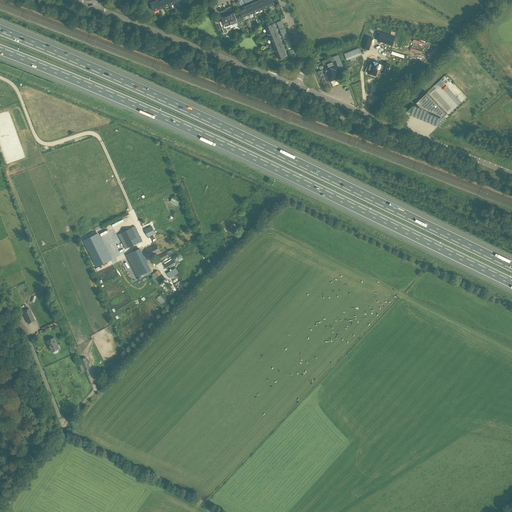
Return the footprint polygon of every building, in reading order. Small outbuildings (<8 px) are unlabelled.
[(159,9),(164,7),(161,0),(157,0),(156,1),(159,9)] [(239,1),(238,1),(236,1),(236,2),(237,7),(239,7),(240,6),(243,8),(239,9),(242,17),(243,20),(249,18),(247,15),(244,7),(243,4),(241,0),(239,0),(240,1),(239,2),(239,1)] [(258,11),(263,9),(260,0),(255,3),(258,11)] [(263,9),(269,6),(266,0),(261,0),(260,0),(263,9)] [(154,11),(159,9),(156,1),(150,3),(154,11)] [(253,13),(258,11),(255,3),(249,5),(253,13)] [(247,15),(253,13),(249,5),(244,7),(247,15)] [(236,18),(233,13),(227,16),(231,25),(232,27),(237,25),(238,28),(242,26),(239,17),(236,18)] [(224,34),(228,32),(226,27),(231,25),(227,16),(221,18),(223,23),(220,24),(224,34)] [(268,32),(276,29),(274,24),(265,27),(268,32)] [(270,38),(278,34),(276,29),(268,32),(270,38)] [(392,45),(394,36),(380,32),(377,40),(392,45)] [(272,43),(280,40),(278,34),(270,38),(272,43)] [(365,37),(362,48),(368,49),(371,39),(365,37)] [(274,48),(282,45),(280,40),(272,43),(274,48)] [(276,54),(285,50),(282,45),(274,48),(276,54)] [(361,55),(359,48),(344,54),(347,60),(361,55)] [(279,59),(287,56),(285,50),(276,54),(279,59)] [(376,56),(370,54),(366,65),(375,68),(376,67),(376,66),(378,66),(380,60),(378,59),(379,57),(376,56)] [(335,61),(333,57),(322,62),(325,67),(323,67),(326,73),(327,73),(330,81),(339,77),(336,70),(339,69),(335,60),(335,61)] [(383,61),(381,68),(380,70),(380,71),(387,74),(390,63),(383,61)] [(446,113),(427,92),(415,102),(435,124),(446,113)] [(177,206),(180,201),(172,197),(170,202),(177,206)] [(148,237),(155,233),(152,226),(145,230),(148,237)] [(128,247),(139,242),(132,228),(121,233),(128,247)] [(97,233),(83,240),(96,267),(111,260),(97,233)] [(150,257),(160,252),(156,245),(146,249),(150,257)] [(150,270),(139,249),(127,255),(131,262),(134,260),(142,274),(150,270)] [(159,261),(168,257),(166,253),(157,257),(159,261)] [(166,269),(176,263),(183,259),(181,255),(164,265),(166,269)] [(169,278),(176,274),(178,273),(175,268),(167,273),(169,278)] [(155,279),(160,274),(157,270),(152,275),(155,279)] [(28,323),(34,320),(29,309),(22,312),(28,323)] [(23,334),(27,332),(20,318),(16,320),(23,334)] [(58,352),(58,351),(58,350),(58,349),(59,348),(54,337),(46,341),(52,352),(53,351),(53,352),(54,353),(55,353),(56,353),(57,352),(58,352)] [(87,360),(86,358),(80,360),(85,370),(90,368),(88,364),(90,363),(89,360),(87,360)]
